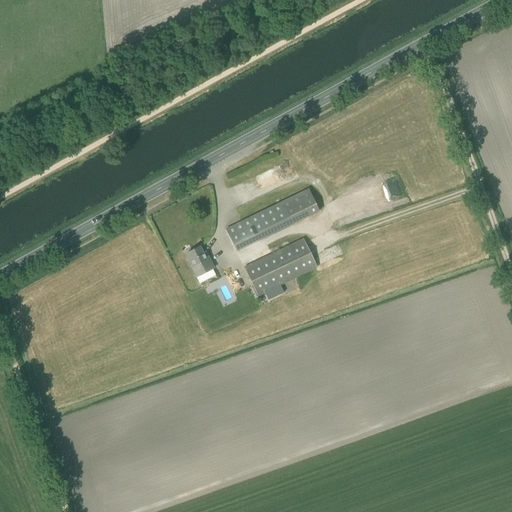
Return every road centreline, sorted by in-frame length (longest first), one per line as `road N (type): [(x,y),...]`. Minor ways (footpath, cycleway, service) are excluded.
road 1 (primary): [(0,276),(503,0)]
road 2 (track): [(511,279),(425,43)]
road 3 (track): [(68,511),(0,324)]
